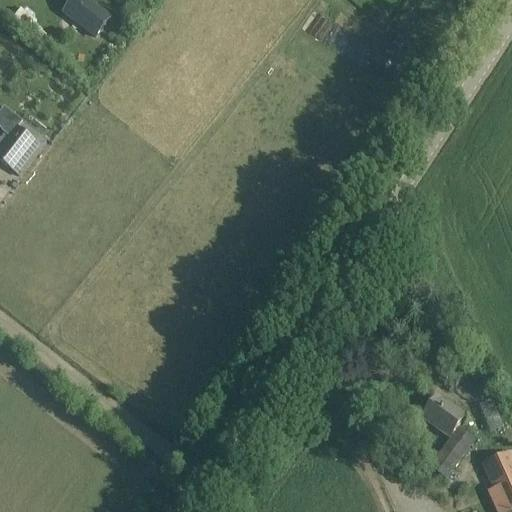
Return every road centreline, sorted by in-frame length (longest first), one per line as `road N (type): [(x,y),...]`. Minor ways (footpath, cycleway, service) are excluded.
road 1 (tertiary): [(184,511),(511,18)]
road 2 (track): [(205,481),(0,318)]
